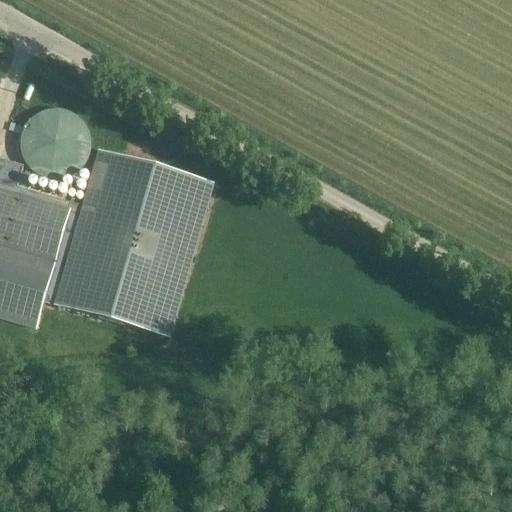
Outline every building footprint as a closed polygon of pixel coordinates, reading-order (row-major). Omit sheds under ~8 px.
[(19,144),(19,147),(19,151),(20,154),(20,157),(22,160),(23,163),(24,166),(26,169),(28,171),(31,174),(33,176),(36,178),(39,179),(42,181),(45,182),(48,182),(51,183),(55,183),(58,183),(61,182),(64,182),(67,181),(70,179),(73,178),(76,176),(79,174),(81,171),(83,169),(85,166),(86,163),(88,160),(89,157),(90,154),(90,151),(90,147),(90,144),(89,141),(89,138),(88,135),(86,132),(85,129),(83,126),(81,124),(79,121),(76,119),(73,117),(70,116),(67,114),(64,113),(61,113),(58,112),(55,112),(51,112),(48,113),(45,113),(42,114),(39,116),(36,117),(33,119),(31,121),(28,124),(26,126),(24,129),(23,132),(22,135),(20,138),(20,141),(19,144)] [(76,237),(68,266),(56,307),(170,340),(214,186),(100,154),(76,237)] [(0,189),(72,210),(65,234),(76,237),(84,208),(18,189),(24,168),(0,160),(0,189)] [(0,189),(0,246),(56,263),(65,234),(72,210),(0,189)] [(0,322),(36,333),(45,304),(56,263),(0,246),(0,322)]
